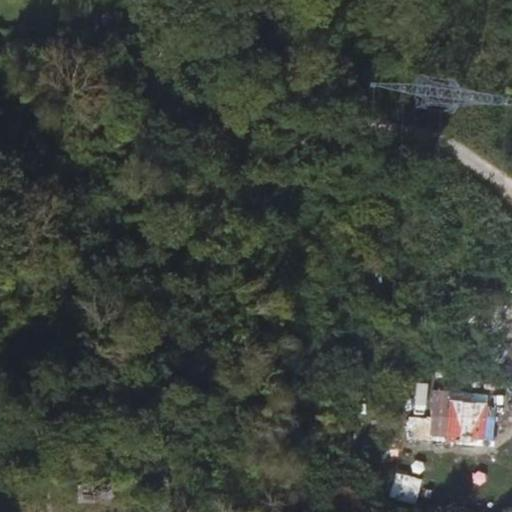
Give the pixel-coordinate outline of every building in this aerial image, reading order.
[(0,261),(11,262),(11,248),(0,247),(0,261)] [(67,263),(67,250),(67,248),(11,248),(11,262),(67,263)] [(381,299),(382,261),(359,261),(359,299),(381,299)] [(480,410),(480,397),(453,395),(430,393),(430,406),(480,410)] [(402,428),(402,439),(415,440),(415,429),(402,428)]
